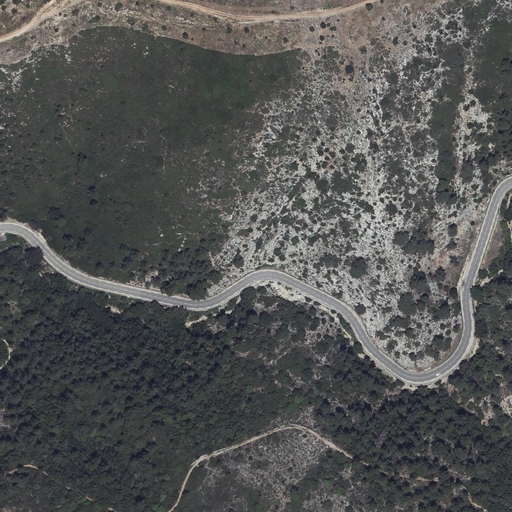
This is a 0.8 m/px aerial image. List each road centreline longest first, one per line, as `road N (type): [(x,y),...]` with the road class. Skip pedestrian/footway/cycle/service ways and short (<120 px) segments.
road 1 (secondary): [(511,181),(493,205),(467,285),(464,344),(445,367),(419,378),(382,357),(344,309),(291,279),(264,274),(211,299),(181,301),(93,283),(23,231),(0,228)]
road 2 (track): [(373,0),(259,19),(163,0)]
